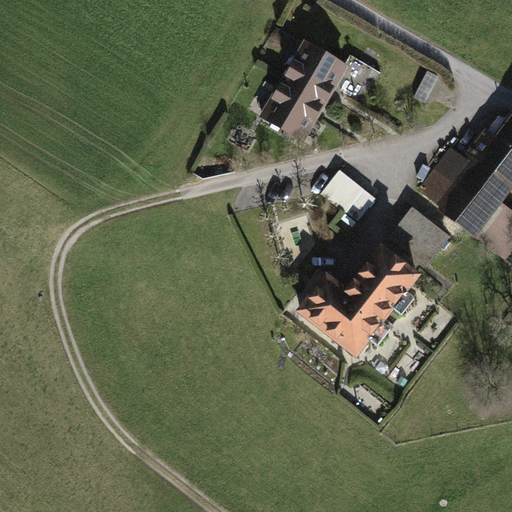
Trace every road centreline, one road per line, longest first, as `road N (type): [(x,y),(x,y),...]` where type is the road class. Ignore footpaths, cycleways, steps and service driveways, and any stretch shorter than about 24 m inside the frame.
road 1 (track): [(181,193),(75,230),(57,262),(57,301),(85,383),(108,418),(218,511)]
road 2 (unclassified): [(511,100),(341,0)]
